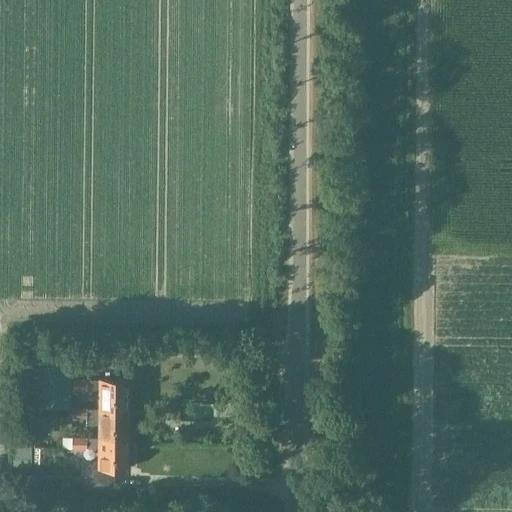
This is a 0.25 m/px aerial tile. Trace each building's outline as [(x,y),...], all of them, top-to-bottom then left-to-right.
[(68,359),(46,359),(39,369),(36,405),(68,405),(68,359)] [(129,378),(99,378),(99,377),(71,377),(71,390),(96,390),(96,408),(129,408),(129,378)] [(129,408),(96,408),(71,407),(71,419),(86,419),(86,424),(96,424),(96,436),(96,437),(99,437),(129,437),(129,408)] [(37,418),(22,417),(21,441),(37,442),(37,418)] [(129,437),(99,437),(96,437),(96,436),(63,436),(63,448),(96,448),(96,462),(92,462),(92,484),(113,484),(113,466),(129,466),(129,437)]
